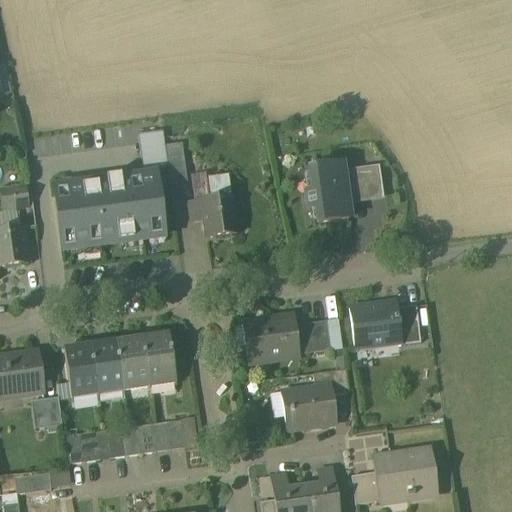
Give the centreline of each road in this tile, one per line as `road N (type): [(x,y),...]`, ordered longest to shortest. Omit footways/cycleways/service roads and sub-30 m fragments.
road 1 (residential): [(202,289),(233,511)]
road 2 (residential): [(422,256),(202,289)]
road 3 (residential): [(202,289),(0,317)]
